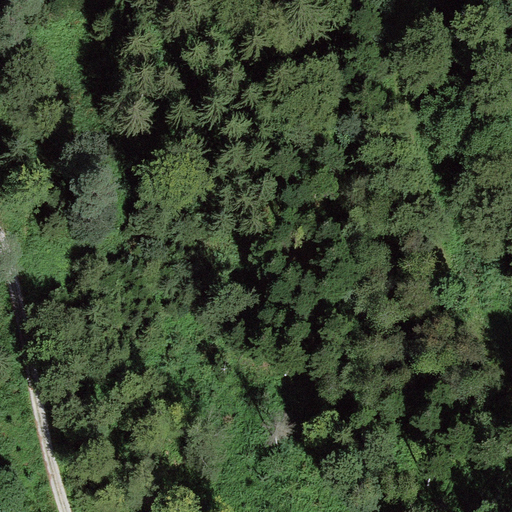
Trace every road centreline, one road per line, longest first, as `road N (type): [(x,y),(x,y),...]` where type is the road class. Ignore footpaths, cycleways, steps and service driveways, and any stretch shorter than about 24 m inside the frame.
road 1 (track): [(511,422),(448,305),(407,142),(403,0)]
road 2 (track): [(0,246),(65,511)]
